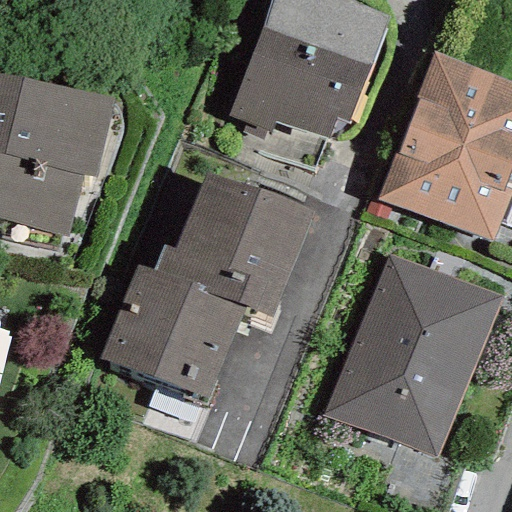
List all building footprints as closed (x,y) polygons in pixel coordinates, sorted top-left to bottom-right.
[(329,31),(285,13),(280,25),(273,21),(223,143),(323,183),(338,148),(347,152),(389,50),(331,26),(329,31)] [(511,107),(433,74),(374,215),(492,264),(504,235),(511,237),(511,107)] [(115,135),(0,104),(0,247),(67,266),(83,209),(94,212),(115,135)] [(314,250),(204,204),(173,278),(163,275),(153,299),(137,292),(97,388),(209,435),(245,347),(269,358),(314,250)] [(387,268),(319,428),(434,477),(503,317),(387,268)]
